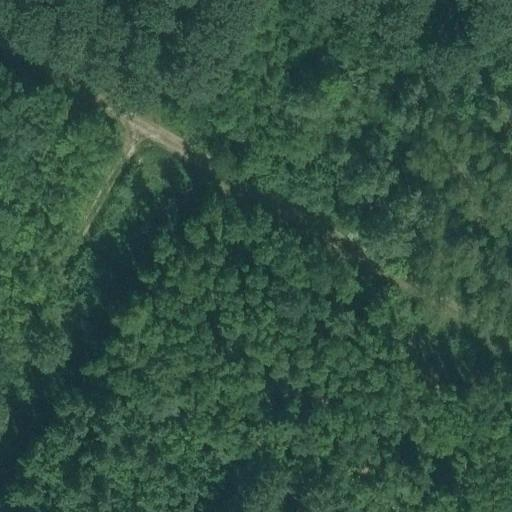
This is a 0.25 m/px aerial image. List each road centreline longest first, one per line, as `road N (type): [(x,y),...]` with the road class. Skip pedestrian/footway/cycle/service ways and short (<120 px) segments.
road 1 (track): [(511,349),(134,122)]
road 2 (track): [(0,40),(134,122)]
road 3 (track): [(134,122),(214,0)]
